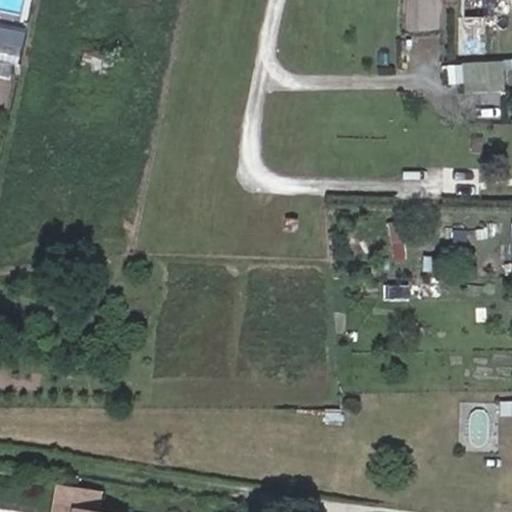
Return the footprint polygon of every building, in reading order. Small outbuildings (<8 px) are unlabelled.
[(484,11),(484,0),(461,0),(462,11),(484,11)] [(0,60),(8,62),(12,44),(0,41),(0,60)] [(507,87),(507,60),(450,60),(450,87),(507,87)] [(445,247),(447,229),(414,226),(412,244),(445,247)] [(69,511),(74,488),(58,484),(52,511),(69,511)] [(69,511),(91,511),(95,492),(74,488),(69,511)]
